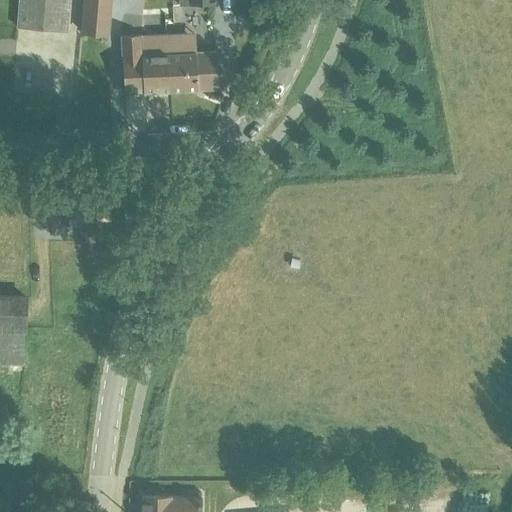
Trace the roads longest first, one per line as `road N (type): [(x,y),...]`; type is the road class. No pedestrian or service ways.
road 1 (tertiary): [(93,511),(119,356),(157,261),(190,201),(229,154)]
road 2 (unclassified): [(0,148),(121,143),(229,154)]
road 3 (tertiary): [(229,154),(273,95),(313,0)]
